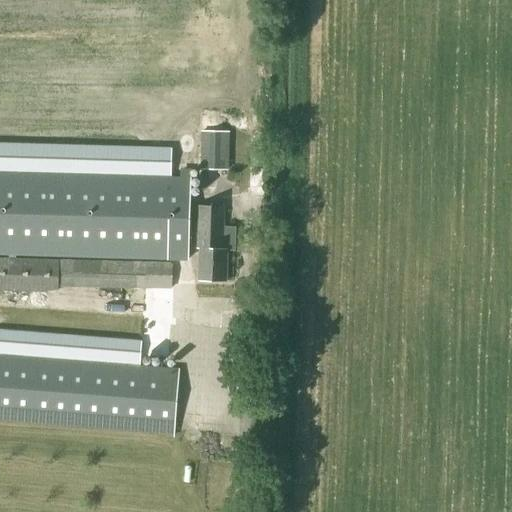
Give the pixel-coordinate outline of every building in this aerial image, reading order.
[(199,170),(228,171),(229,133),(200,132),(199,170)] [(0,256),(185,260),(186,227),(187,177),(0,173),(0,256)] [(225,281),(226,250),(223,250),(224,207),(197,206),(197,230),(195,265),(198,265),(198,280),(225,281)] [(0,291),(56,293),(57,287),(57,259),(0,257),(0,291)] [(171,289),(172,262),(66,259),(65,316),(142,318),(143,289),(171,289)] [(43,321),(0,320),(0,336),(43,337),(43,321)] [(0,420),(174,435),(179,369),(0,355),(0,420)]
